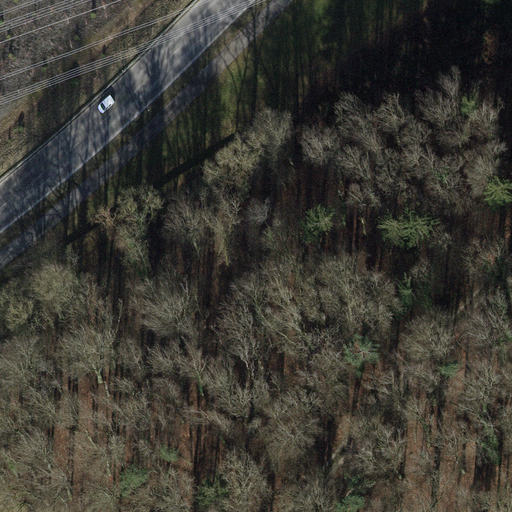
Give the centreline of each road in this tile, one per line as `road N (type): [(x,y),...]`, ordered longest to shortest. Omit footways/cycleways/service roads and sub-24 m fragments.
road 1 (track): [(511,263),(294,511)]
road 2 (primary): [(0,208),(228,0)]
